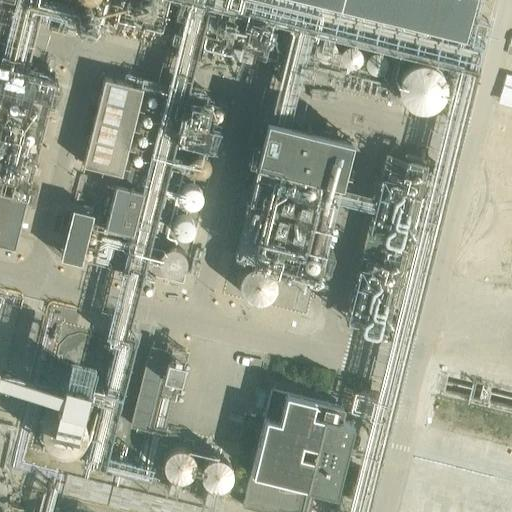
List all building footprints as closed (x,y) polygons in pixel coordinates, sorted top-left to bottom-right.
[(315,0),(463,37),(472,0),(315,0)] [(265,31),(244,26),(238,49),(259,55),(265,31)] [(333,49),(332,44),(330,40),(325,36),(320,34),(314,35),(309,38),(306,43),(304,48),(305,54),(308,58),(312,62),(318,63),(324,62),(329,59),(332,54),(333,49)] [(358,60),(358,59),(357,54),(354,50),(351,48),(346,48),(341,49),(338,51),(335,56),(335,60),(335,63),(338,68),(341,70),(346,71),(350,71),(354,68),(357,64),(358,60)] [(441,76),(440,71),(439,67),(437,63),(434,59),(427,54),(424,53),(418,52),(414,52),(410,53),(404,55),(400,59),(398,62),(395,66),(394,70),(393,75),(394,80),(395,85),(399,92),(403,95),(407,97),(412,99),(417,100),(421,99),(426,98),(430,96),(434,93),(439,85),(440,81),(441,76)] [(388,69),(387,64),(385,60),(382,58),(377,57),(372,57),(368,60),(366,64),(365,68),(365,72),(368,77),(371,79),(376,80),(380,80),(384,78),(387,74),(388,69)] [(0,61),(0,240),(14,244),(54,74),(0,61)] [(140,86),(103,77),(82,165),(119,173),(140,86)] [(350,139),(266,117),(233,253),(255,259),(275,167),(339,182),(350,139)] [(179,118),(175,139),(214,148),(218,128),(179,118)] [(205,170),(205,169),(204,166),(202,162),(199,160),(195,159),(191,160),(188,162),(185,165),(184,169),(185,173),(187,176),(189,178),(193,180),(198,179),(201,178),(204,174),(205,170)] [(411,215),(423,167),(416,165),(417,160),(411,159),(410,164),(393,159),(381,206),(411,215)] [(141,189),(115,184),(106,223),(132,228),(141,189)] [(198,201),(197,197),(195,194),(192,191),(188,190),(184,191),(180,194),(178,197),(177,201),(178,204),(180,208),(183,210),(187,211),(191,210),(194,208),(197,206),(198,201)] [(92,211),(72,206),(61,255),(81,261),(92,211)] [(189,235),(189,231),(187,228),(184,225),(180,224),(176,225),(173,227),(170,230),(169,233),(169,237),(171,241),(174,244),(179,245),(182,244),(185,243),(188,240),(189,235)] [(511,284),(507,283),(505,251),(497,251),(497,258),(465,249),(432,366),(463,363),(459,316),(484,314),(475,344),(478,385),(487,355),(494,357),(492,327),(510,332),(502,358),(511,367),(509,340),(511,340),(511,284)] [(181,268),(181,267),(180,264),(179,261),(175,258),(172,257),(167,258),(164,259),(162,262),(160,267),(161,271),(163,274),(167,277),(170,277),(174,277),(177,275),(180,272),(181,268)] [(113,285),(113,298),(137,299),(138,267),(115,266),(114,285),(113,285)] [(272,289),(272,288),(271,284),(270,281),(267,276),(261,272),(256,271),(250,272),(244,276),(240,281),(239,287),(240,294),(244,300),(250,303),(255,305),(261,303),(267,300),(270,295),(272,289)] [(110,353),(110,351),(109,347),(108,343),(103,336),(98,332),(93,330),(89,330),(86,330),(81,331),(76,334),(73,336),(71,339),(68,343),(67,347),(67,351),(68,360),(73,366),(79,371),(87,373),(95,372),(102,368),(105,364),(107,361),(109,357),(110,353)] [(151,347),(132,429),(152,433),(171,351),(151,347)] [(188,364),(170,360),(166,378),(183,382),(188,364)] [(271,388),(242,504),(270,511),(307,511),(313,490),(339,496),(358,425),(340,420),(343,407),(271,388)] [(94,420),(94,419),(93,411),(89,405),(86,402),(82,399),(74,397),(68,397),(63,399),(58,403),(56,405),(53,410),(52,414),(51,419),(53,427),(57,433),(59,436),(64,439),(71,440),(74,440),(79,439),(83,438),(86,435),(90,432),(92,428),(94,424),(94,420)] [(193,453),(193,452),(192,446),(188,440),(185,438),(181,436),(176,435),(171,436),(167,438),(164,440),(160,446),(159,452),(160,459),(164,464),(169,468),(175,469),(182,468),(187,465),(191,459),(193,453)] [(234,463),(233,456),(229,451),(223,447),(218,446),(211,447),(205,451),(202,455),(200,463),(202,470),(205,475),(211,479),(217,480),(223,479),(229,475),(233,470),(234,463)]
